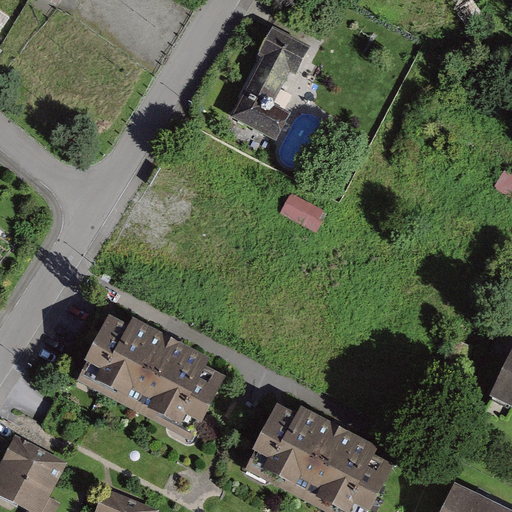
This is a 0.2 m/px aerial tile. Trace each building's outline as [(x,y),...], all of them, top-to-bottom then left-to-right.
[(59,0),(77,14),(87,0),(59,0)] [(312,58),(283,42),(238,121),(279,143),(297,110),(286,104),(312,58)] [(113,322),(79,393),(205,454),(239,383),(113,322)] [(511,377),(502,399),(511,403),(511,377)] [(281,410),(246,480),(311,511),(386,511),(407,471),(281,410)] [(27,439),(0,497),(33,511),(63,511),(85,465),(27,439)] [(506,511),(460,491),(450,511),(506,511)] [(150,511),(113,495),(105,511),(150,511)]
